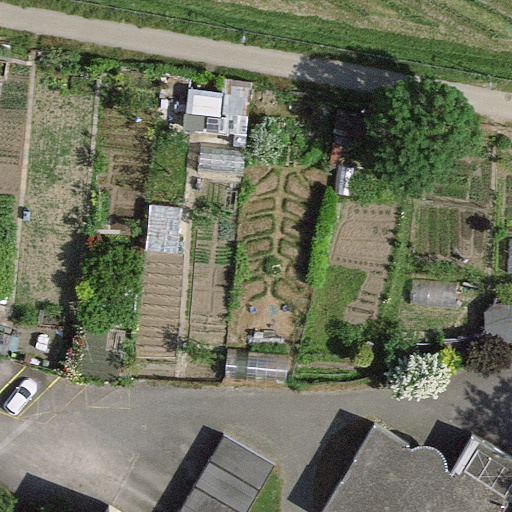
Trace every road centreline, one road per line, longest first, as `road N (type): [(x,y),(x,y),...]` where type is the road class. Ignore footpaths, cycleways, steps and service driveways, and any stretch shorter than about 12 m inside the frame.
road 1 (residential): [(0,448),(125,480),(184,412),(511,409)]
road 2 (track): [(0,21),(511,109)]
